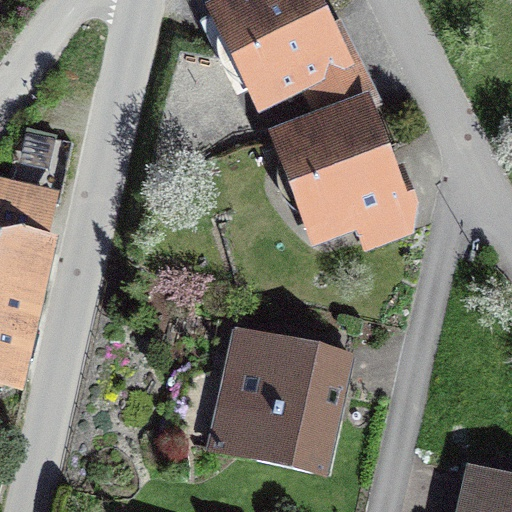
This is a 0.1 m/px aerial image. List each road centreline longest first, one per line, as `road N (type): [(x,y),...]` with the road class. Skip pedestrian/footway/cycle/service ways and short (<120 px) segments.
road 1 (unclassified): [(24,511),(138,0)]
road 2 (unclassified): [(511,240),(391,0)]
